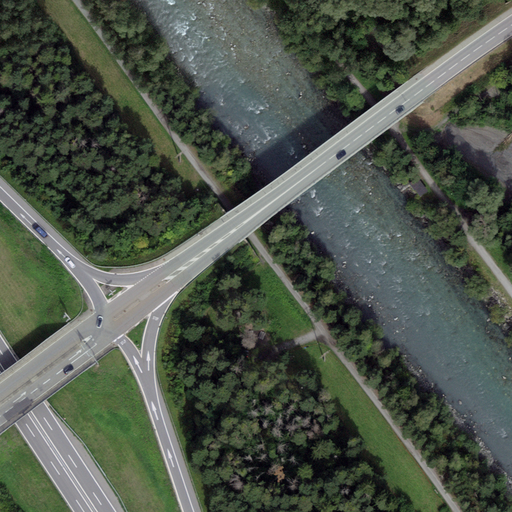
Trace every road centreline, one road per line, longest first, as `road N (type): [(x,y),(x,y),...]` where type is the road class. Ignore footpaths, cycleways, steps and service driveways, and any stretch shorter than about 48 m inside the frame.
road 1 (track): [(462,511),(74,0)]
road 2 (tertiary): [(160,281),(511,26)]
road 3 (trunk): [(105,511),(0,350)]
road 4 (trunk): [(0,385),(83,511)]
road 5 (trunk): [(191,511),(143,370)]
road 6 (tertiary): [(0,402),(108,322)]
